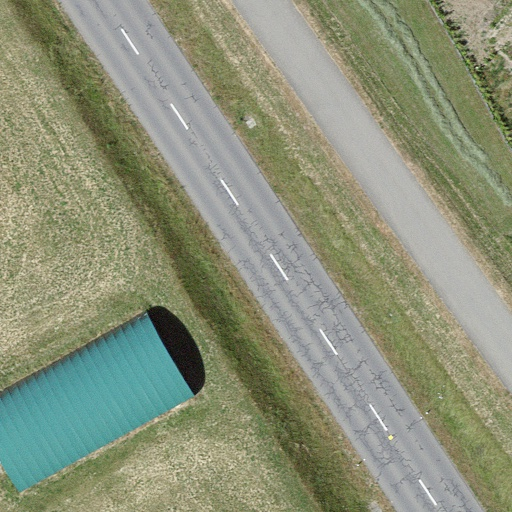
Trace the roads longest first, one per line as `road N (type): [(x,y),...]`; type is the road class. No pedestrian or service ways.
road 1 (tertiary): [(428,511),(89,0)]
road 2 (tertiary): [(511,353),(267,0)]
